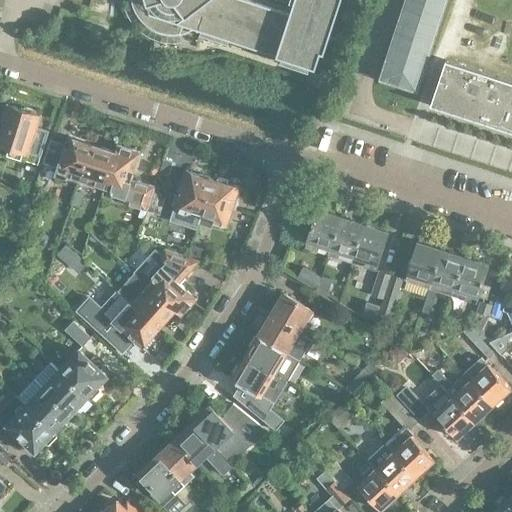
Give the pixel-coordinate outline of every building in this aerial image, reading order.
[(310,67),(315,69),(321,53),(324,53),(341,0),(122,0),(124,8),(127,15),(131,21),(137,28),(144,34),(151,38),(159,41),(166,42),(172,43),(182,42),(180,35),(184,34),(189,31),(193,29),(201,31),(200,34),(199,35),(228,45),(228,43),(229,40),(282,58),(281,60),(280,62),(309,71),(309,70),(310,67)] [(511,0),(405,0),(380,79),(416,91),(416,90),(420,78),(445,0),(511,0),(511,81),(445,59),(437,84),(430,104),(511,130),(511,0)] [(11,105),(0,137),(0,142),(26,151),(38,113),(11,105)] [(68,178),(80,182),(93,143),(68,136),(55,178),(55,177),(67,181),(68,178)] [(93,143),(80,182),(104,189),(116,151),(93,143)] [(116,151),(104,189),(125,196),(122,204),(129,206),(129,205),(147,210),(155,185),(131,177),(139,150),(118,144),(116,151)] [(186,168),(174,207),(188,212),(186,218),(198,222),(214,177),(209,176),(210,173),(200,170),(199,172),(186,168)] [(25,170),(20,187),(29,193),(36,173),(25,170)] [(39,171),(36,180),(49,185),(52,176),(39,171)] [(214,177),(198,222),(211,226),(213,220),(228,225),(240,186),(228,182),(229,179),(218,176),(217,178),(214,177)] [(155,185),(147,210),(160,215),(168,190),(155,185)] [(327,255),(328,255),(340,217),(317,209),(304,248),(316,252),(318,248),(328,251),(327,255)] [(340,217),(328,255),(336,258),(338,252),(353,256),(363,225),(340,217)] [(363,225),(353,256),(365,261),(363,266),(375,270),(387,233),(363,225)] [(404,280),(416,284),(429,288),(441,250),(417,242),(404,280)] [(78,270),(87,260),(66,243),(57,253),(78,270)] [(181,315),(196,298),(180,283),(201,260),(165,248),(159,254),(166,261),(147,283),(175,309),(181,315)] [(441,250),(429,288),(422,310),(429,313),(436,291),(451,295),(464,258),(441,250)] [(464,258),(451,295),(463,299),(475,303),(478,296),(486,299),(491,286),(482,283),(488,266),(464,258)] [(298,278),(316,289),(320,276),(304,267),(298,278)] [(372,294),(383,298),(390,274),(380,271),(372,294)] [(383,298),(376,317),(389,321),(395,302),(403,278),(390,274),(383,298)] [(332,278),(321,275),(317,288),(327,294),(332,278)] [(147,283),(130,301),(159,327),(175,309),(147,283)] [(282,293),(270,313),(304,334),(311,322),(305,318),(310,309),(282,293)] [(496,295),(492,304),(488,315),(473,324),(488,341),(495,338),(507,298),(496,295)] [(489,314),(492,304),(481,300),(478,310),(489,314)] [(159,327),(130,301),(121,311),(118,308),(110,317),(142,346),(159,327)] [(83,304),(75,313),(95,332),(104,323),(83,304)] [(270,313),(258,335),(285,351),(291,341),(298,345),(304,334),(270,313)] [(65,329),(83,346),(91,337),(73,321),(65,329)] [(473,324),(464,330),(489,358),(497,351),(488,341),(473,324)] [(258,335),(245,356),(280,376),(287,364),(280,360),(285,351),(258,335)] [(495,338),(488,341),(497,351),(498,349),(508,361),(511,357),(511,346),(501,335),(495,338)] [(407,353),(398,344),(389,353),(394,358),(402,358),(407,353)] [(78,349),(59,369),(87,396),(107,376),(99,369),(103,365),(94,356),(90,360),(78,349)] [(280,376),(245,356),(233,377),(261,393),(266,384),(273,388),(280,376)] [(482,356),(464,374),(493,406),(511,389),(482,356)] [(371,359),(362,369),(368,374),(377,365),(371,359)] [(51,361),(34,379),(70,414),(87,396),(59,369),(51,361)] [(368,374),(362,369),(344,387),(350,393),(368,374)] [(431,375),(452,397),(475,422),(493,406),(464,374),(452,385),(438,369),(431,375)] [(34,379),(18,396),(26,404),(53,431),(70,414),(34,379)] [(406,384),(397,393),(420,418),(429,409),(406,384)] [(405,427),(386,445),(416,477),(434,461),(411,437),(413,435),(408,430),(417,421),(391,392),(381,401),(405,427)] [(425,403),(432,411),(431,411),(457,439),(475,422),(452,397),(442,406),(440,404),(441,403),(434,395),(425,403)] [(257,399),(249,409),(270,425),(277,416),(257,399)] [(7,424),(15,432),(12,436),(23,446),(27,443),(35,451),(53,431),(26,404),(7,424)] [(210,405),(193,421),(220,451),(227,444),(221,438),(232,429),(210,405)] [(338,406),(327,417),(338,428),(350,417),(338,406)] [(237,422),(255,436),(264,426),(246,412),(237,422)] [(193,421),(175,438),(197,462),(204,455),(223,474),(233,465),(220,451),(193,421)] [(175,438),(157,454),(185,483),(192,477),(186,471),(197,462),(175,438)] [(368,461),(398,494),(416,477),(386,445),(385,444),(367,459),(368,461)] [(296,448),(281,462),(290,472),(305,458),(296,448)] [(157,454),(139,471),(156,488),(151,493),(165,507),(178,495),(186,504),(196,495),(185,483),(157,454)] [(343,489),(351,481),(380,511),(398,494),(368,461),(350,477),(335,461),(326,470),(343,489)] [(326,470),(318,478),(331,493),(309,511),(341,511),(338,509),(350,499),(341,490),(343,489),(326,470)] [(511,511),(511,497),(510,496),(493,511),(511,511)] [(116,501),(106,511),(156,511),(151,507),(146,511),(138,511),(127,501),(123,506),(116,501)] [(307,511),(299,501),(293,506),(295,508),(294,509),(296,511),(307,511)]
